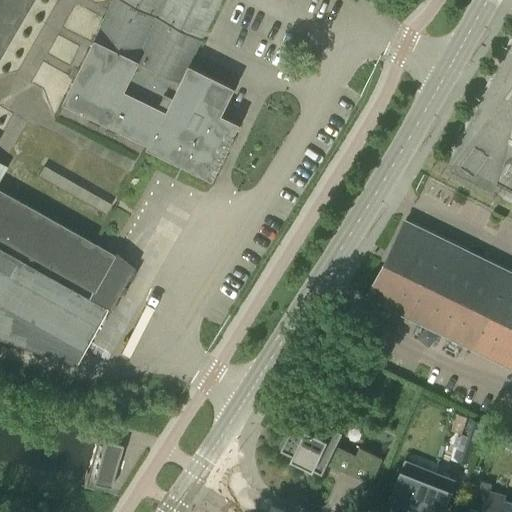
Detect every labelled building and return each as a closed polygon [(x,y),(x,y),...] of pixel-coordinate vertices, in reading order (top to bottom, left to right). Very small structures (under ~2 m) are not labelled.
[(0,0),(0,337),(73,362),(105,307),(110,309),(135,265),(109,250),(95,242),(0,187),(0,51),(30,0),(0,0)] [(208,176),(234,123),(216,114),(229,86),(186,66),(217,0),(110,0),(63,99),(149,141),(146,146),(208,176)] [(407,220),(404,219),(367,295),(370,297),(369,299),(432,330),(434,328),(446,334),(445,336),(511,369),(511,268),(484,255),(483,257),(471,251),(472,249),(409,218),(407,220)] [(284,452),(311,464),(313,459),(375,482),(387,457),(363,446),(359,454),(339,445),(351,418),(320,404),(310,426),(298,421),(284,452)] [(454,457),(470,462),(483,422),(467,417),(454,457)] [(506,445),(511,433),(501,428),(495,440),(506,445)] [(104,438),(102,446),(93,481),(111,486),(123,444),(104,438)] [(401,467),(390,496),(430,511),(443,511),(457,478),(443,473),(440,482),(401,467)] [(505,496),(490,491),(492,484),(479,480),(471,507),(482,511),(481,511),(511,511),(511,502),(503,500),(505,496)]
